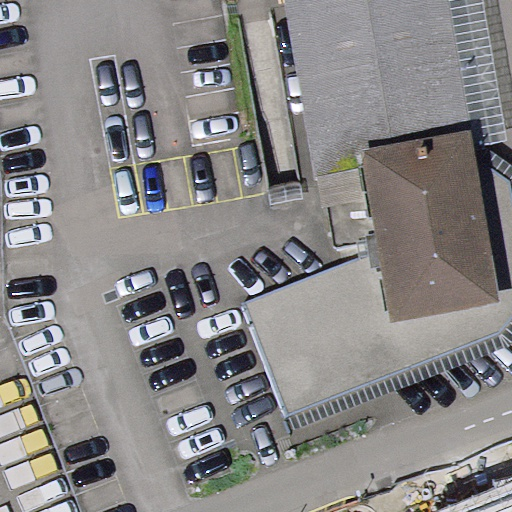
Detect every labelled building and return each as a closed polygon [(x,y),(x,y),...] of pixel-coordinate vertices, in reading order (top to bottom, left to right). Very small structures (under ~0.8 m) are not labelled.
[(284,0),(316,177),(363,169),(360,151),(472,131),(450,0),(284,0)] [(483,0),(450,0),(472,131),(475,145),(507,139),(483,0)] [(475,145),(472,131),(360,151),(363,169),(316,177),(320,207),(328,206),(333,247),(357,243),(361,259),(241,304),(284,417),(498,332),(511,316),(511,184),(511,181),(477,160),(475,145)] [(511,316),(498,332),(284,417),(291,431),(507,347),(511,341),(511,164),(475,145),(477,160),(511,181),(511,184),(511,316)] [(511,511),(511,482),(431,511),(511,511)]
